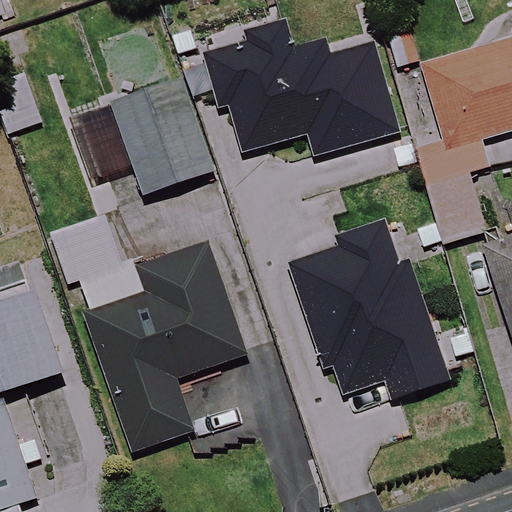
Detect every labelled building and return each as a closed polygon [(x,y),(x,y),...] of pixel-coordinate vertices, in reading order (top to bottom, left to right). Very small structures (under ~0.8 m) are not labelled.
[(293,55),(285,26),(245,38),(248,48),(208,60),(223,113),(232,110),(246,158),(311,139),(316,157),(399,133),(375,49),(328,62),(323,46),(293,55)] [(511,133),(511,43),(425,68),(448,151),(511,133)] [(211,176),(181,87),(116,108),(146,198),(211,176)] [(460,152),(420,165),(446,245),(486,232),(460,152)] [(123,276),(103,219),(52,237),(69,285),(76,283),(135,455),(194,435),(176,383),(244,359),(206,247),(123,276)] [(448,383),(388,226),(340,244),(343,251),(293,270),(342,399),(387,382),(395,403),(448,383)] [(511,238),(478,251),(511,344),(511,238)] [(62,378),(31,282),(0,291),(0,511),(3,511),(37,502),(3,397),(62,378)]
